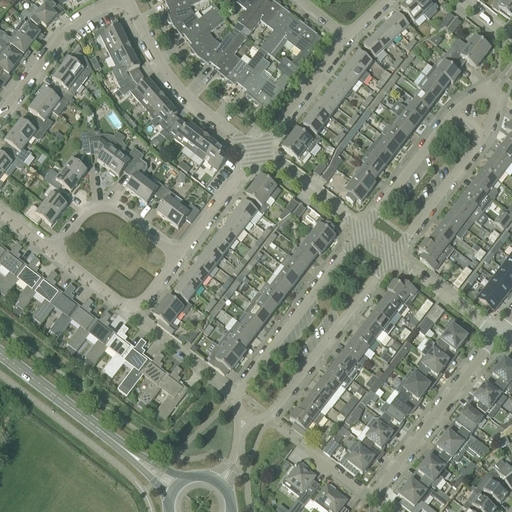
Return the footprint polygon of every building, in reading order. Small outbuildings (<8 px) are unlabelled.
[(52,13),(58,6),(51,0),(39,0),(39,1),(45,6),(39,12),(51,23),(57,17),(52,13)] [(187,0),(156,0),(157,0),(157,1),(158,2),(160,2),(161,2),(164,0),(168,9),(187,0)] [(190,8),(208,0),(187,0),(168,9),(172,18),(169,19),(168,20),(167,21),(167,22),(167,23),(168,24),(169,25),(170,25),(171,25),(173,28),(193,16),(190,8)] [(244,29),(266,1),(264,0),(238,0),(233,4),(234,5),(235,4),(246,12),(237,24),(244,29)] [(410,0),(409,1),(423,16),(425,18),(432,11),(435,11),(438,9),(429,0),(410,0)] [(511,0),(508,0),(508,1),(506,0),(498,0),(492,9),(509,22),(511,20),(511,0)] [(267,28),(281,9),(280,8),(280,7),(281,6),(280,5),(279,4),(278,3),(277,3),(276,3),(275,4),(273,7),(266,1),(244,29),(251,34),(260,23),(267,28)] [(423,16),(409,1),(400,10),(402,12),(397,17),(407,27),(407,26),(412,22),(414,24),(423,16)] [(25,12),(21,17),(25,21),(27,19),(28,20),(30,22),(37,29),(41,25),(46,29),(51,23),(39,12),(34,7),(27,14),(25,12)] [(187,41),(220,15),(215,8),(198,22),(193,16),(173,28),(175,31),(175,32),(174,33),(174,34),(174,35),(175,36),(176,36),(177,37),(178,36),(179,36),(182,34),(187,41)] [(267,55),(293,22),(285,16),(287,13),(288,12),(288,11),(287,10),(287,9),(286,9),(284,9),(283,9),(282,10),(281,9),(267,28),(273,33),(260,50),(267,55)] [(209,35),(226,22),(220,15),(187,41),(193,49),(191,51),(190,52),(190,53),(190,54),(190,55),(191,56),(192,56),(193,56),(194,55),(197,59),(214,41),(209,35)] [(446,29),(453,19),(448,15),(436,30),(438,33),(446,29)] [(407,27),(397,17),(389,24),(400,36),(409,28),(407,26),(407,27)] [(452,36),(461,24),(456,20),(448,31),(446,32),(452,36)] [(41,35),(35,31),(28,25),(22,21),(14,32),(19,36),(32,46),(41,35)] [(294,48),(308,29),(307,29),(307,28),(308,26),(307,25),(306,24),(305,24),(304,24),(303,24),(302,25),(300,28),(293,22),(267,55),(274,60),(287,43),(294,48)] [(400,36),(389,24),(381,32),(392,44),(400,36)] [(100,38),(102,43),(105,48),(124,39),(119,28),(106,34),(104,30),(93,35),(95,40),(100,38)] [(306,61),(312,53),(313,53),(316,50),(315,49),(320,43),(312,37),(314,34),(314,33),(315,33),(315,32),(315,31),(314,31),(314,30),(313,30),(312,29),(311,29),(310,30),(309,30),(308,29),(294,48),(300,53),(292,65),(285,60),(280,65),(294,76),(299,71),(299,70),(305,62),(306,62),(306,61)] [(32,46),(19,36),(14,32),(11,40),(4,37),(1,41),(8,46),(9,45),(11,47),(24,57),(32,46)] [(392,44),(381,32),(372,40),(383,52),(392,44)] [(236,40),(236,39),(229,34),(220,46),(214,41),(197,59),(200,61),(200,62),(200,63),(200,64),(201,65),(202,66),(203,66),(204,65),(205,65),(207,62),(214,68),(236,40)] [(247,40),(247,39),(240,34),(236,39),(236,40),(214,68),(222,74),(220,76),(219,77),(219,78),(220,79),(220,80),(221,81),(222,81),(223,81),(224,81),(225,80),(226,81),(240,62),(234,57),(247,40)] [(490,50),(488,49),(490,46),(479,38),(477,40),(475,38),(469,46),(467,48),(483,60),(490,50)] [(129,49),(124,39),(105,48),(110,58),(116,55),(129,49)] [(383,52),(372,40),(364,48),(375,60),(383,52)] [(0,48),(2,51),(0,53),(0,59),(1,60),(14,70),(18,64),(22,59),(17,55),(9,49),(8,50),(6,48),(8,46),(1,41),(0,41),(0,48)] [(412,41),(409,45),(413,49),(417,44),(412,41)] [(483,60),(467,48),(459,42),(457,44),(455,44),(453,47),(453,49),(452,51),(451,51),(447,56),(462,68),(466,63),(475,70),(483,60)] [(409,54),(413,49),(409,45),(405,51),(409,54)] [(116,55),(110,58),(115,69),(121,66),(134,59),(129,49),(116,55)] [(372,64),(367,60),(359,54),(352,63),(365,73),(372,64)] [(412,54),(405,64),(408,66),(416,57),(412,54)] [(241,88),(263,60),(256,55),(247,67),(240,62),(226,81),(227,82),(227,83),(226,84),(227,85),(228,86),(229,86),(230,86),(231,86),(232,85),(234,83),(241,88)] [(458,74),(462,68),(447,56),(445,55),(440,61),(443,64),(437,73),(450,84),(452,85),(460,75),(458,74)] [(127,76),(129,74),(139,69),(134,59),(121,66),(115,69),(112,70),(118,83),(117,84),(120,91),(131,84),(127,76)] [(398,59),(394,64),(399,67),(403,62),(398,59)] [(13,70),(1,60),(0,61),(0,77),(3,73),(9,77),(13,70)] [(68,60),(60,70),(76,82),(82,87),(89,78),(92,73),(91,71),(90,69),(85,60),(82,62),(78,67),(69,61),(69,60),(68,60)] [(261,77),(270,66),(263,60),(241,88),(249,94),(247,97),(246,98),(246,99),(247,100),(247,101),(248,102),(250,102),(251,101),(252,101),(253,101),(267,83),(261,77)] [(370,77),(365,73),(352,63),(345,72),(358,82),(363,86),(370,77)] [(395,72),(399,67),(394,64),(390,69),(395,72)] [(403,73),(408,66),(405,64),(400,70),(403,73)] [(276,100),(282,91),(284,91),(284,90),(290,82),(294,76),(280,65),(276,71),(283,76),(274,88),(267,83),(253,101),(254,102),(254,103),(253,104),(254,105),(254,106),(255,107),(256,107),(257,107),(258,107),(258,106),(259,106),(261,103),(269,109),(273,103),(274,104),(277,100),(276,100)] [(82,87),(76,82),(60,70),(52,81),(53,82),(53,81),(62,88),(58,93),(70,102),(82,87)] [(450,84),(437,73),(432,70),(425,79),(443,93),(450,84)] [(358,82),(345,72),(338,82),(351,91),(358,82)] [(383,79),(379,84),(383,87),(391,77),(385,72),(381,78),(383,79)] [(395,76),(390,83),(394,86),(399,79),(395,76)] [(443,93),(425,79),(418,88),(422,92),(435,102),(443,93)] [(139,104),(155,90),(147,81),(137,90),(131,84),(120,91),(118,92),(122,96),(123,98),(129,93),(139,104)] [(351,91),(338,82),(331,91),(344,101),(351,91)] [(387,95),(394,86),(390,83),(383,92),(387,95)] [(146,112),(162,99),(155,90),(139,104),(146,112)] [(58,118),(70,102),(58,93),(54,98),(45,92),(45,91),(36,101),(52,113),(58,118)] [(344,101),(331,91),(324,100),(337,110),(344,101)] [(379,105),(387,95),(383,92),(376,102),(379,105)] [(435,102),(422,92),(415,102),(428,112),(435,102)] [(162,99),(146,112),(150,117),(155,113),(159,117),(170,107),(166,103),(168,101),(164,97),(162,99)] [(369,97),(365,102),(369,105),(373,100),(369,97)] [(337,110),(324,100),(317,109),(330,119),(337,110)] [(47,120),(52,113),(36,101),(28,112),(29,113),(29,112),(38,119),(34,124),(46,133),(53,125),(47,120)] [(365,110),(369,105),(365,102),(361,107),(365,110)] [(372,114),(379,105),(376,102),(368,111),(372,114)] [(428,112),(415,102),(407,111),(421,121),(428,112)] [(173,131),(181,123),(175,118),(177,116),(170,107),(159,117),(162,121),(157,125),(163,132),(159,135),(164,140),(173,131)] [(421,121),(407,111),(402,107),(395,117),(400,121),(413,131),(421,121)] [(330,119),(317,109),(310,118),(323,128),(330,119)] [(365,124),(372,114),(368,111),(361,121),(365,124)] [(355,115),(351,120),(355,124),(359,119),(355,115)] [(133,124),(129,120),(126,116),(121,120),(129,128),(133,124)] [(323,128),(310,118),(303,126),(316,137),(323,128)] [(352,129),(355,124),(351,120),(347,125),(352,129)] [(357,133),(365,124),(361,121),(354,130),(357,133)] [(413,131),(400,121),(393,130),(406,140),(413,131)] [(46,133),(34,124),(30,129),(21,123),(21,122),(12,133),(28,144),(32,139),(36,142),(39,142),(46,133)] [(181,123),(164,140),(170,145),(174,141),(185,149),(197,132),(193,129),(194,126),(190,123),(186,128),(181,123)] [(137,128),(133,124),(129,128),(133,132),(137,128)] [(321,140),(316,137),(303,126),(299,132),(297,130),(289,140),(305,152),(310,156),(321,140)] [(406,140),(393,130),(388,126),(381,136),(399,150),(406,140)] [(350,143),(357,133),(354,130),(346,140),(350,143)] [(194,156),(206,139),(197,132),(185,149),(194,156)] [(4,143),(5,144),(5,143),(7,145),(14,150),(10,155),(20,163),(25,167),(32,158),(31,155),(28,153),(25,153),(23,151),(28,144),(12,133),(4,143)] [(341,133),(337,138),(342,142),(345,137),(341,133)] [(99,134),(88,135),(90,155),(91,156),(98,155),(101,158),(97,163),(108,171),(120,155),(123,151),(122,151),(124,149),(122,148),(121,146),(120,145),(118,144),(116,143),(114,142),(112,141),(110,140),(108,140),(106,139),(105,139),(103,139),(101,139),(100,139),(99,134)] [(88,135),(81,136),(83,156),(90,155),(88,135)] [(399,150),(381,136),(373,145),(392,159),(399,150)] [(338,147),(342,142),(337,138),(333,143),(338,147)] [(203,162),(215,146),(206,139),(194,156),(203,162)] [(155,140),(149,145),(155,150),(160,145),(159,144),(155,140)] [(305,152),(289,140),(282,150),(301,165),(305,160),(301,157),(305,152)] [(343,152),(350,143),(346,140),(339,150),(343,152)] [(392,159),(373,145),(372,144),(365,154),(366,155),(371,159),(384,169),(392,159)] [(511,151),(504,145),(497,154),(511,165),(511,151)] [(217,173),(228,159),(228,158),(224,155),(225,153),(215,146),(203,162),(217,173)] [(120,155),(108,171),(110,173),(109,174),(114,178),(115,177),(118,179),(125,169),(130,173),(135,167),(136,167),(139,163),(140,161),(143,158),(134,151),(130,156),(126,160),(120,155)] [(511,165),(497,154),(490,163),(504,174),(511,165)] [(9,178),(20,163),(10,155),(6,161),(0,155),(0,172),(4,175),(8,179),(9,178)] [(86,173),(79,167),(78,166),(81,162),(74,157),(63,172),(79,184),(87,173),(86,172),(86,173)] [(336,171),(342,163),(334,157),(330,167),(336,171)] [(384,169),(371,159),(364,168),(377,179),(384,169)] [(133,181),(125,191),(136,199),(148,183),(141,178),(144,174),(147,170),(146,166),(140,161),(139,163),(136,167),(135,167),(130,173),(127,177),(133,181)] [(182,171),(185,167),(181,163),(177,168),(182,171)] [(504,174),(490,163),(483,172),(497,183),(504,174)] [(321,164),(313,174),(318,178),(326,168),(321,164)] [(186,175),(190,170),(185,167),(182,171),(186,175)] [(328,170),(321,180),(326,184),(336,171),(330,167),(328,170)] [(373,184),(377,179),(364,168),(352,183),(368,196),(375,186),(373,184)] [(79,184),(63,172),(59,177),(52,172),(50,172),(43,181),(47,184),(51,187),(57,192),(58,191),(61,187),(70,193),(70,194),(79,184)] [(492,189),(497,183),(483,172),(472,186),(486,196),(493,201),(497,196),(497,193),(492,189)] [(277,189),(263,179),(261,177),(253,187),(269,199),(277,189)] [(148,183),(136,199),(146,206),(153,197),(159,201),(166,191),(158,184),(154,188),(148,183)] [(368,196),(352,183),(344,193),(349,197),(345,201),(353,206),(356,202),(360,205),(368,196)] [(493,201),(486,196),(472,186),(462,200),(476,210),(482,215),(488,208),(493,201)] [(62,194),(58,191),(57,192),(51,187),(44,196),(48,199),(43,206),(59,218),(67,207),(66,206),(66,207),(57,200),(62,194)] [(248,198),(244,204),(255,212),(257,213),(262,217),(269,208),(264,204),(269,199),(253,187),(248,194),(246,196),(248,198)] [(164,205),(156,214),(167,222),(179,207),(182,203),(175,197),(166,191),(159,201),(164,205)] [(482,215),(476,210),(462,200),(455,209),(474,224),(475,224),(482,215)] [(290,215),(298,205),(293,201),(285,211),(290,215)] [(244,204),(237,213),(250,223),(257,213),(255,212),(244,204)] [(59,218),(43,206),(39,212),(32,206),(24,217),(37,226),(41,221),(51,228),(59,218)] [(179,207),(167,222),(177,230),(185,221),(190,225),(199,213),(190,206),(185,212),(179,207)] [(305,211),(300,207),(293,217),(298,221),(305,211)] [(474,224),(455,209),(448,218),(467,233),(474,224)] [(250,223),(237,213),(230,222),(243,232),(250,223)] [(504,232),(511,221),(511,216),(508,213),(506,216),(502,213),(494,224),(504,232)] [(467,233),(462,228),(448,218),(441,227),(455,237),(460,241),(467,233)] [(334,231),(327,225),(319,219),(315,224),(318,227),(313,234),(312,236),(327,248),(335,238),(331,235),(334,231)] [(243,232),(230,222),(223,231),(236,241),(243,232)] [(455,237),(441,227),(434,236),(448,246),(455,237)] [(236,241),(223,231),(216,240),(229,250),(236,241)] [(10,255),(10,254),(0,247),(3,244),(0,241),(0,240),(4,236),(0,232),(0,268),(1,267),(10,255)] [(264,242),(269,236),(264,233),(260,239),(264,242)] [(273,235),(268,242),(272,244),(277,238),(273,235)] [(320,258),(327,248),(312,236),(300,251),(313,261),(318,256),(320,258)] [(453,250),(448,246),(434,236),(427,245),(441,256),(447,260),(451,255),(449,254),(453,250)] [(229,250),(216,240),(209,249),(222,259),(229,250)] [(267,251),(272,244),(268,242),(263,248),(267,251)] [(255,254),(260,247),(256,244),(250,251),(255,254)] [(434,264),(440,256),(441,256),(427,245),(426,244),(419,253),(423,257),(419,262),(433,272),(437,267),(434,264)] [(28,268),(18,261),(21,257),(17,255),(22,249),(17,246),(10,254),(10,255),(1,267),(9,273),(0,285),(0,294),(5,299),(19,281),(19,280),(28,268)] [(222,259),(209,249),(202,258),(215,268),(222,259)] [(251,260),(255,254),(250,251),(246,257),(251,260)] [(313,261),(300,251),(293,261),(306,271),(313,261)] [(259,254),(253,261),(257,263),(262,257),(259,254)] [(306,271),(293,261),(288,257),(281,266),(285,270),(299,280),(306,271)] [(215,268),(202,258),(195,267),(208,277),(215,268)] [(46,282),(45,282),(36,274),(38,271),(35,269),(39,263),(34,259),(28,268),(19,280),(19,281),(27,287),(13,305),(23,312),(37,294),(36,294),(46,282)] [(511,263),(507,259),(499,270),(511,279),(511,263)] [(250,273),(257,263),(253,261),(246,270),(250,273)] [(240,265),(236,270),(240,273),(244,268),(240,265)] [(208,277),(195,267),(188,276),(201,286),(208,277)] [(242,282),(250,273),(246,270),(239,280),(242,282)] [(299,280),(285,270),(278,280),(291,290),(299,280)] [(511,289),(511,279),(499,270),(492,280),(509,293),(511,289)] [(464,283),(469,277),(463,272),(458,278),(464,283)] [(64,296),(63,295),(54,288),(56,285),(53,282),(57,277),(52,273),(45,282),(46,282),(36,294),(37,294),(45,301),(31,319),(41,326),(54,308),(64,296)] [(201,286),(188,276),(181,285),(194,295),(201,286)] [(229,279),(226,283),(222,288),(226,291),(233,282),(229,279)] [(235,292),(242,282),(239,280),(231,289),(235,292)] [(291,290),(278,280),(271,289),(284,299),(291,290)] [(509,293),(492,280),(484,290),(501,303),(509,293)] [(387,294),(389,295),(403,305),(409,297),(412,299),(417,293),(403,283),(399,288),(394,284),(387,294)] [(194,295),(181,285),(174,294),(185,303),(187,304),(188,304),(194,295)] [(284,299),(271,289),(266,286),(259,295),(263,299),(277,309),(284,299)] [(81,309),(71,302),(74,298),(71,296),(75,290),(70,287),(63,295),(64,296),(54,308),(63,314),(49,332),(58,340),(72,322),(72,321),(81,309)] [(230,298),(235,292),(231,289),(227,296),(230,298)] [(501,303),(484,290),(476,300),(494,313),(501,303)] [(192,307),(188,304),(187,304),(185,303),(174,294),(170,300),(168,298),(160,308),(176,320),(181,314),(185,316),(192,307)] [(263,299),(259,295),(258,294),(250,304),(252,305),(269,318),(277,309),(263,299)] [(408,309),(403,305),(389,295),(382,304),(401,319),(408,309)] [(99,323),(89,315),(92,312),(88,310),(93,304),(88,300),(81,309),(72,321),(72,322),(80,328),(67,346),(76,353),(90,335),(99,323)] [(213,301),(208,306),(212,309),(217,304),(213,301)] [(226,305),(222,302),(217,308),(221,311),(226,305)] [(382,304),(375,313),(394,328),(401,319),(382,304)] [(252,305),(244,314),(249,318),(262,328),(269,318),(252,305)] [(172,325),(176,320),(160,308),(153,317),(159,322),(156,325),(171,337),(177,329),(172,325)] [(213,321),(221,311),(217,308),(210,318),(213,321)] [(436,320),(441,314),(434,309),(428,317),(426,320),(432,325),(436,320)] [(420,311),(416,316),(422,320),(425,315),(420,311)] [(387,337),(394,328),(375,313),(368,322),(387,337)] [(117,336),(107,329),(109,326),(106,323),(110,318),(105,314),(99,323),(90,335),(98,342),(84,360),(94,367),(108,349),(107,349),(117,336)] [(262,328),(249,318),(241,327),(255,337),(262,328)] [(422,338),(432,325),(426,320),(416,332),(420,335),(422,338)] [(464,337),(468,332),(454,322),(452,320),(442,333),(446,335),(461,347),(467,339),(464,337)] [(387,337),(368,322),(361,331),(375,342),(380,346),(387,337)] [(255,337),(241,327),(237,324),(230,333),(234,337),(247,347),(255,337)] [(135,350),(134,350),(125,342),(127,339),(124,337),(128,331),(123,328),(117,336),(107,349),(108,349),(116,355),(102,373),(112,380),(125,363),(125,362),(135,350)] [(375,342),(361,331),(354,340),(368,351),(375,342)] [(184,342),(190,346),(197,336),(192,332),(184,342)] [(243,352),(247,347),(234,337),(230,333),(218,348),(222,352),(238,364),(244,357),(246,354),(243,352)] [(461,347),(446,335),(437,348),(445,354),(449,350),(455,355),(461,347)] [(363,356),(368,351),(354,340),(343,354),(357,364),(362,368),(367,361),(367,359),(363,356)] [(121,388),(118,392),(126,398),(129,394),(143,376),(152,364),(142,356),(145,353),(142,351),(146,345),(141,341),(134,350),(135,350),(125,362),(125,363),(134,369),(120,387),(121,388)] [(442,359),(444,355),(445,354),(437,348),(436,349),(435,350),(432,347),(434,345),(428,341),(424,347),(426,348),(421,355),(424,357),(427,360),(442,371),(448,364),(442,359)] [(231,374),(238,364),(222,352),(218,357),(214,353),(208,360),(210,362),(208,365),(224,377),(228,372),(231,374)] [(401,353),(398,356),(403,360),(404,361),(407,357),(401,353)] [(362,368),(357,364),(343,354),(333,368),(347,378),(352,382),(357,376),(356,373),(359,372),(362,368)] [(170,377),(160,370),(163,367),(159,364),(164,359),(159,355),(152,364),(143,376),(152,383),(138,401),(140,403),(147,408),(161,390),(170,377)] [(403,360),(398,357),(398,356),(389,368),(393,372),(403,360)] [(442,371),(427,360),(424,357),(416,367),(419,370),(418,372),(427,378),(430,374),(437,379),(442,371)] [(496,367),(511,380),(511,360),(511,359),(507,364),(504,362),(501,365),(499,364),(496,367)] [(511,382),(511,380),(496,367),(495,368),(493,371),(495,373),(492,377),(499,382),(496,385),(495,386),(504,393),(511,382)] [(177,368),(170,377),(161,390),(169,396),(156,414),(156,415),(153,419),(156,421),(164,427),(167,423),(165,421),(188,391),(178,383),(180,380),(177,378),(181,372),(177,368)] [(352,382),(347,378),(333,368),(326,377),(340,387),(345,391),(352,382)] [(384,384),(393,372),(389,368),(383,376),(379,381),(384,384)] [(423,383),(426,380),(427,378),(418,372),(409,384),(424,396),(430,388),(423,383)] [(340,387),(326,377),(319,386),(333,396),(340,387)] [(373,377),(370,381),(375,386),(379,381),(373,377)] [(375,397),(384,384),(379,381),(375,386),(373,388),(370,393),(375,397)] [(424,396),(409,384),(399,396),(408,403),(411,398),(418,403),(424,396)] [(207,391),(201,386),(194,395),(201,399),(207,391)] [(333,396),(319,386),(312,395),(326,405),(333,396)] [(501,397),(503,394),(504,393),(495,386),(492,391),(485,386),(480,393),(494,405),(498,408),(505,400),(501,397)] [(393,394),(385,404),(386,405),(390,408),(405,420),(411,412),(406,408),(405,407),(407,404),(408,403),(399,396),(398,397),(396,394),(394,392),(393,394)] [(368,395),(361,405),(365,408),(370,402),(375,397),(370,393),(368,395)] [(498,408),(494,405),(480,393),(474,401),(479,405),(476,408),(478,409),(477,411),(485,417),(489,413),(494,417),(500,409),(498,408)] [(326,405),(312,395),(305,404),(319,414),(326,405)] [(140,403),(137,406),(144,412),(147,408),(140,403)] [(324,418),(319,414),(305,404),(298,413),(312,423),(317,427),(324,418)] [(390,408),(386,405),(385,405),(380,412),(384,416),(381,420),(389,427),(393,423),(399,428),(405,420),(390,408)] [(357,409),(351,417),(358,422),(362,413),(357,409)] [(476,429),(484,418),(485,417),(477,411),(473,415),(467,410),(461,418),(476,429)] [(305,432),(312,423),(298,413),(297,412),(289,421),(294,425),(291,429),(304,439),(308,435),(305,432)] [(351,417),(345,425),(350,428),(358,422),(351,417)] [(467,441),(476,429),(461,418),(455,425),(461,430),(458,435),(467,441)] [(386,432),(388,428),(389,427),(381,420),(380,422),(372,421),(366,429),(371,433),(387,444),(392,437),(386,432)] [(499,428),(490,440),(494,443),(506,434),(499,428)] [(338,435),(341,438),(347,438),(349,435),(342,429),(338,435)] [(387,444),(371,433),(362,445),(371,451),(374,447),(381,452),(387,444)] [(327,443),(331,438),(325,434),(322,439),(327,443)] [(457,454),(467,441),(458,435),(455,439),(448,434),(442,442),(457,454)] [(332,442),(323,454),(330,459),(339,447),(332,442)] [(462,458),(457,454),(442,442),(436,450),(443,455),(439,459),(448,466),(451,461),(457,465),(462,458)] [(488,451),(476,442),(473,447),(485,456),(488,451)] [(367,456),(370,453),(371,451),(362,445),(361,446),(353,446),(348,453),(353,457),(368,468),(374,461),(367,456)] [(485,456),(473,447),(470,451),(482,460),(485,456)] [(368,468),(353,457),(348,453),(342,461),(338,465),(343,469),(355,478),(359,474),(362,476),(368,468)] [(444,471),(447,467),(448,466),(439,459),(436,464),(429,459),(423,466),(439,478),(442,481),(443,482),(449,475),(444,471)] [(511,491),(511,474),(507,468),(503,463),(496,468),(488,475),(492,480),(490,483),(497,488),(504,483),(511,492),(511,491)] [(319,487),(313,482),(314,480),(316,478),(313,476),(307,471),(308,469),(302,464),(300,466),(298,465),(296,468),(295,467),(294,469),(295,469),(294,470),(292,469),(287,475),(289,477),(285,482),(281,486),(299,499),(296,502),(304,508),(313,495),(319,487)] [(439,478),(423,466),(418,474),(424,479),(421,483),(429,490),(431,488),(435,491),(442,481),(439,478)] [(460,471),(458,473),(466,480),(470,475),(464,470),(460,471)] [(472,488),(470,491),(473,494),(479,498),(486,504),(486,503),(490,498),(500,506),(507,496),(497,488),(490,483),(492,480),(488,475),(476,491),(472,488)] [(458,481),(452,488),(457,492),(463,485),(458,481)] [(432,495),(428,492),(429,490),(421,483),(417,488),(411,483),(405,491),(420,502),(424,505),(432,495)] [(320,494),(316,501),(330,511),(339,511),(347,502),(334,492),(336,491),(330,486),(329,488),(327,486),(320,494)] [(400,507),(407,511),(412,511),(420,502),(405,491),(399,498),(404,502),(400,507)] [(439,492),(436,496),(448,504),(450,500),(439,492)] [(473,494),(462,509),(466,511),(494,511),(496,511),(486,503),(486,504),(479,498),(473,494)] [(448,504),(436,496),(434,499),(445,508),(448,504)]
